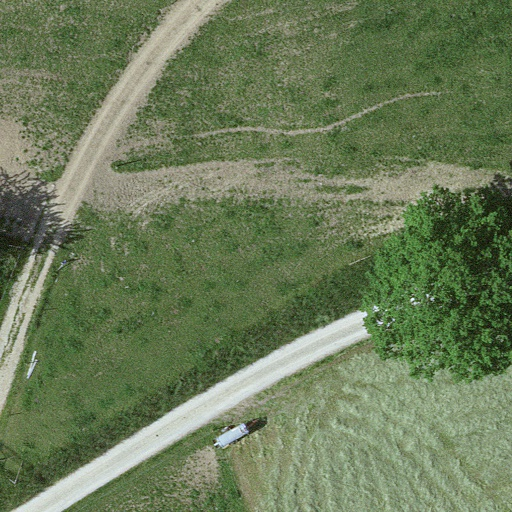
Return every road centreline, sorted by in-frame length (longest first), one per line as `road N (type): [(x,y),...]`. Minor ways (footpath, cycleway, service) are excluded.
road 1 (unclassified): [(55,511),(331,341),(511,281)]
road 2 (track): [(0,395),(64,213),(153,61),(211,0)]
